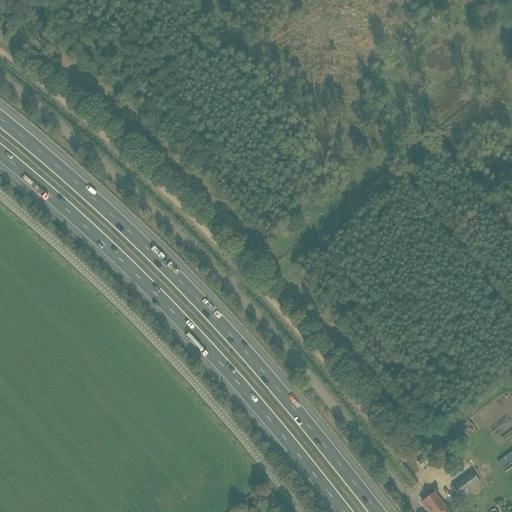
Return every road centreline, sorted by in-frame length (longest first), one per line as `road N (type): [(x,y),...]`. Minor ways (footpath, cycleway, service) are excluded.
road 1 (unclassified): [(418,511),(246,305),(130,187),(0,73)]
road 2 (motorway): [(380,511),(197,295),(0,115)]
road 3 (motorway): [(0,158),(172,317),(344,511)]
road 4 (unclassified): [(300,511),(221,411),(0,195)]
